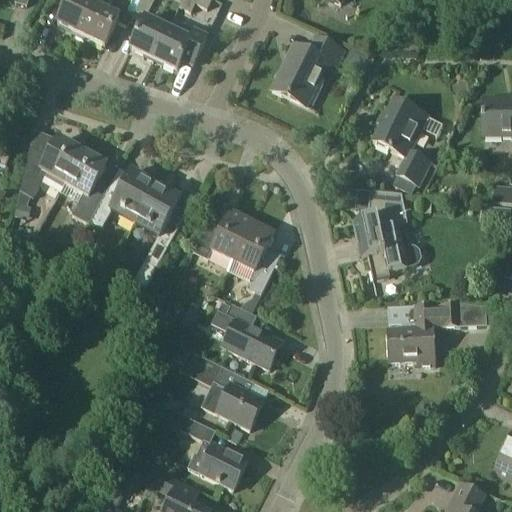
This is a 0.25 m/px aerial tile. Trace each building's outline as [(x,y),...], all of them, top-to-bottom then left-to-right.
[(26,10),(28,0),(15,0),(14,6),(26,10)] [(80,40),(99,0),(88,0),(87,5),(75,0),(70,0),(57,28),(71,35),(69,38),(88,47),(89,44),(80,40)] [(99,0),(80,40),(89,44),(104,51),(118,20),(107,14),(114,0),(113,0),(99,0)] [(155,0),(141,0),(130,24),(140,30),(155,0)] [(212,2),(207,0),(185,0),(180,11),(191,16),(195,8),(207,13),(212,2)] [(320,0),(340,10),(344,0),(320,0)] [(152,64),(167,33),(144,22),(140,30),(129,53),(152,64)] [(167,33),(152,64),(175,76),(180,66),(191,71),(205,41),(193,35),(189,44),(167,33)] [(333,71),(341,55),(317,43),(309,59),(293,51),(271,96),(305,112),(326,67),(333,71)] [(366,71),(370,64),(364,60),(360,68),(366,71)] [(405,163),(427,121),(393,104),(372,146),(405,163)] [(511,104),(482,105),(482,141),(511,141),(511,104)] [(64,188),(82,157),(58,144),(35,135),(21,197),(34,203),(48,179),(64,188)] [(0,169),(7,171),(11,155),(2,153),(0,162),(0,169)] [(82,157),(64,188),(85,200),(73,220),(78,222),(74,229),(84,235),(89,227),(108,191),(97,185),(105,171),(82,157)] [(418,190),(429,168),(412,159),(401,182),(418,190)] [(133,228),(156,188),(131,174),(128,180),(120,175),(89,229),(98,234),(109,214),(133,228)] [(156,188),(133,228),(157,242),(143,267),(154,273),(182,224),(171,218),(180,202),(156,188)] [(403,253),(398,230),(403,229),(401,220),(406,219),(402,199),(370,196),(356,196),(355,216),(359,216),(361,225),(352,226),(358,252),(366,250),(373,286),(390,283),(389,277),(407,273),(416,271),(419,269),(420,266),(421,262),(421,259),(420,256),(418,254),(414,252),(411,251),(403,253)] [(233,267),(252,228),(230,218),(223,232),(209,226),(194,257),(208,264),(211,257),(233,267)] [(252,228),(233,267),(254,277),(247,292),(262,299),(281,261),(266,253),(273,239),(252,228)] [(269,376),(282,348),(252,333),(257,323),(221,305),(216,315),(239,326),(225,354),(269,376)] [(436,371),(434,332),(461,331),(460,309),(436,309),(415,310),(416,333),(386,334),(387,368),(416,367),(416,371),(436,371)] [(465,327),(492,326),(492,310),(464,311),(465,327)] [(335,363),(356,365),(359,339),(338,337),(335,363)] [(263,407),(256,403),(250,400),(255,389),(223,373),(215,389),(229,396),(218,419),(249,435),(263,407)] [(212,452),(208,450),(215,437),(174,416),(168,429),(180,436),(206,448),(199,462),(196,461),(190,474),(234,496),(248,467),(213,451),(212,452)] [(511,440),(494,476),(511,485),(511,440)] [(198,511),(194,510),(200,499),(162,480),(155,494),(171,502),(166,511),(198,511)] [(478,511),(484,502),(462,490),(451,511),(478,511)]
